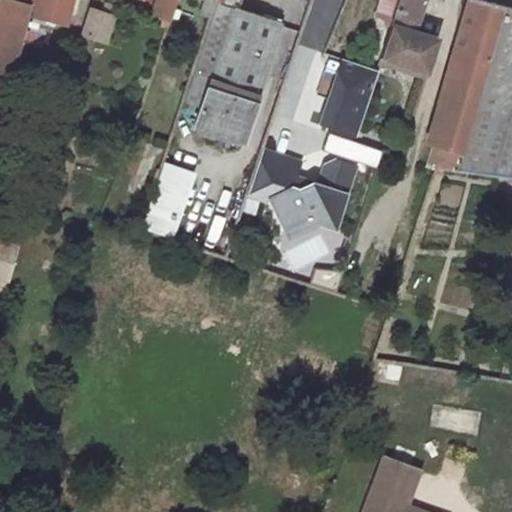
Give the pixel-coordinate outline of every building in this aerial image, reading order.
[(0,0),(0,80),(8,83),(28,4),(21,2),(0,0)] [(36,0),(36,4),(33,15),(62,24),(68,0),(36,0)] [(103,40),(116,5),(100,0),(94,0),(82,34),(103,40)] [(173,0),(158,0),(153,16),(166,21),(173,0)] [(239,0),(222,0),(222,2),(215,0),(181,99),(200,105),(192,124),(240,141),(280,23),(237,7),(239,0)] [(396,0),(394,7),(388,22),(410,29),(420,0),(396,0)] [(440,147),(461,153),(472,113),(488,56),(503,5),(485,0),(473,0),(431,144),(440,147)] [(511,6),(503,5),(488,56),(511,61),(511,6)] [(388,22),(377,55),(424,71),(434,38),(410,29),(388,22)] [(511,61),(488,56),(472,113),(511,122),(511,61)] [(321,124),(361,134),(378,67),(338,57),(321,124)] [(0,80),(0,128),(8,83),(0,80)] [(511,174),(511,122),(472,113),(461,153),(456,168),(488,172),(498,173),(511,174)] [(431,144),(424,166),(433,169),(435,165),(440,147),(431,144)] [(435,165),(456,168),(461,153),(440,147),(435,165)] [(298,162),(259,149),(244,191),(266,198),(268,196),(285,228),(309,218),(310,220),(317,222),(332,227),(353,166),(334,160),(324,164),(317,185),(310,183),(306,184),(292,179),(293,177),(298,162)] [(185,177),(157,169),(139,225),(167,234),(185,177)] [(309,218),(285,228),(288,234),(317,222),(310,220),(309,218)] [(0,291),(13,246),(0,242),(0,291)] [(316,265),(312,281),(337,288),(342,272),(316,265)] [(373,379),(401,382),(403,364),(376,360),(373,379)] [(418,466),(381,452),(358,511),(433,511),(413,504),(412,508),(403,505),(404,501),(418,466)]
